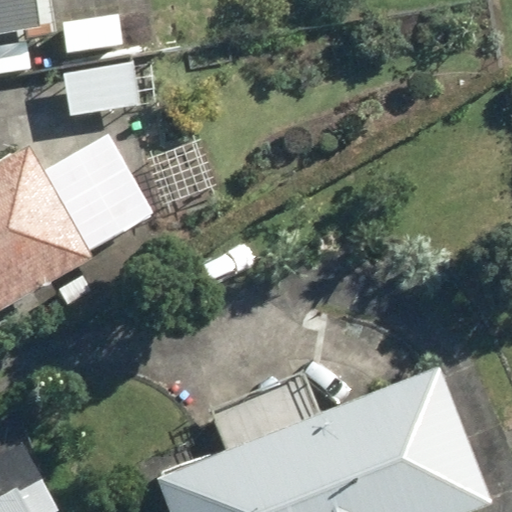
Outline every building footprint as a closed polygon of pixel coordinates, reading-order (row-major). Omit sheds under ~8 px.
[(0,0),(0,53),(49,47),(42,0),(0,0)] [(166,11),(170,46),(223,39),(219,4),(166,11)] [(125,70),(53,79),(59,126),(130,118),(125,70)] [(0,317),(142,238),(92,150),(28,186),(13,159),(0,165),(0,317)] [(469,511),(416,382),(141,496),(147,511),(469,511)] [(0,511),(29,511),(19,492),(45,480),(18,426),(0,434),(0,511)]
